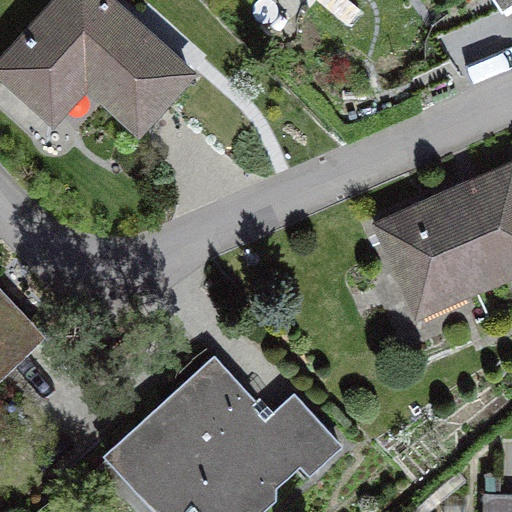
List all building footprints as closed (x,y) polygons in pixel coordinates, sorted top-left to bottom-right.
[(110,0),(56,0),(0,61),(0,69),(35,101),(68,65),(137,127),(189,71),(110,0)] [(511,4),(511,0),(494,0),(502,11),(511,4)] [(511,173),(379,231),(416,316),(511,274),(511,173)] [(0,292),(0,366),(37,332),(0,292)] [(215,357),(106,459),(155,511),(190,511),(195,507),(199,511),(257,511),(301,472),(310,482),(345,449),(294,394),(270,416),(215,357)] [(511,511),(511,493),(483,492),(482,511),(511,511)]
